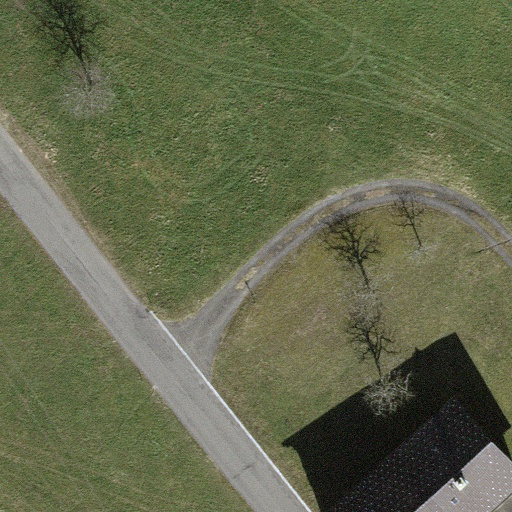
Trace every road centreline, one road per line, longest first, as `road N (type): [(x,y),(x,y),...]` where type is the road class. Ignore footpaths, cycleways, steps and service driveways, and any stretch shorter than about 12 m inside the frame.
road 1 (unclassified): [(280,511),(0,157)]
road 2 (track): [(167,371),(279,247),(354,197),(410,189),(451,202),(511,253)]
